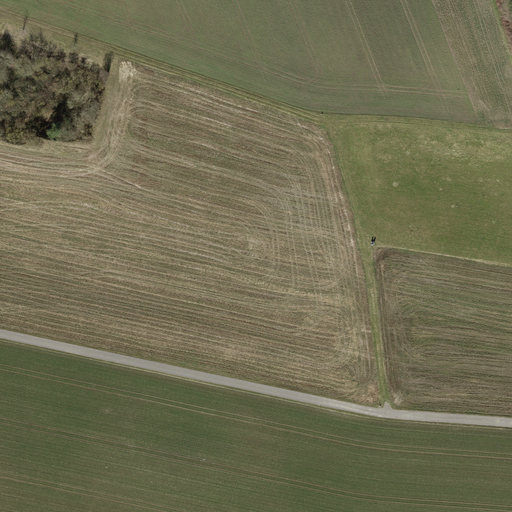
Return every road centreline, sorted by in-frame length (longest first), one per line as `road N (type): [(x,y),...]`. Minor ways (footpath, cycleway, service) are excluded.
road 1 (unclassified): [(511,423),(383,415),(0,333)]
road 2 (track): [(387,415),(373,280),(328,119),(511,131)]
road 3 (track): [(328,119),(0,11)]
